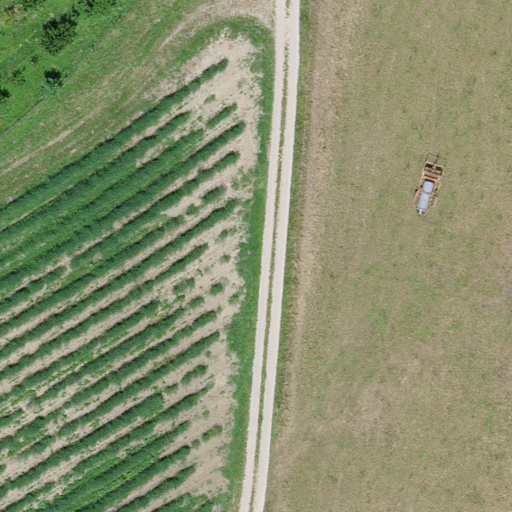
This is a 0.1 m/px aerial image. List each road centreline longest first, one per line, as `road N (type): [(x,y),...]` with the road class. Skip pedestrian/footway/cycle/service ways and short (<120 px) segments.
road 1 (track): [(285,0),(276,164),(256,288),(245,511)]
road 2 (track): [(286,41),(255,14),(215,5),(185,22),(101,115),(0,186)]
